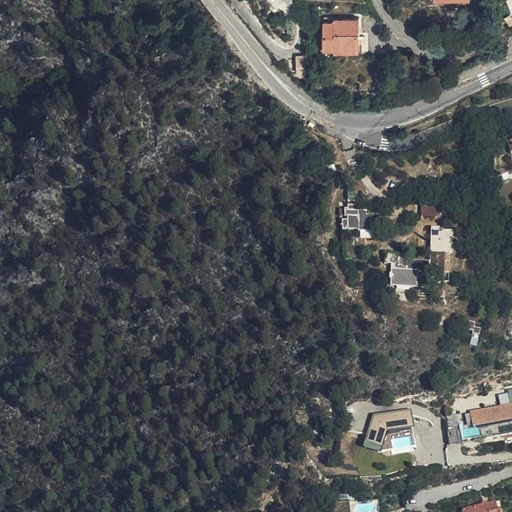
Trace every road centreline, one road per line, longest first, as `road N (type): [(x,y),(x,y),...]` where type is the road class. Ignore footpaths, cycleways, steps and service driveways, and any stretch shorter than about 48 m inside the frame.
road 1 (tertiary): [(215,0),(302,101),(326,117),(361,122)]
road 2 (residential): [(361,122),(381,144),(511,106)]
road 3 (tertiary): [(361,122),(404,113),(511,65)]
road 4 (unknown): [(507,67),(491,41),(431,33),(399,0)]
